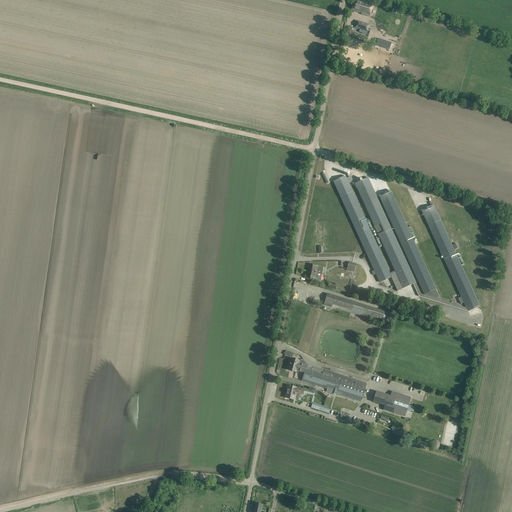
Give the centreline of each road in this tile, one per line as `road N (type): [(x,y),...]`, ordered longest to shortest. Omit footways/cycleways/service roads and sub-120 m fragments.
road 1 (unclassified): [(251,483),(342,0)]
road 2 (track): [(0,79),(314,149)]
road 3 (track): [(251,483),(169,471),(0,506)]
